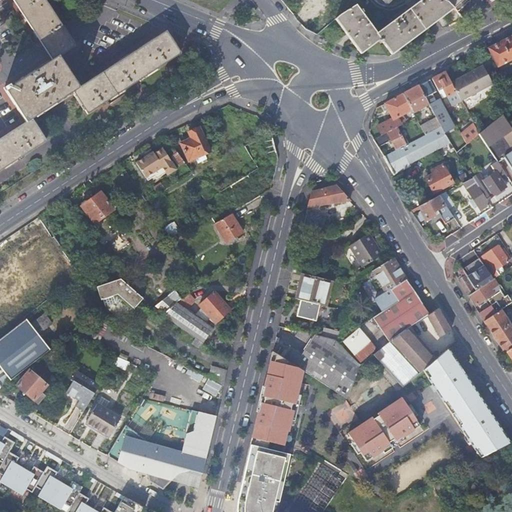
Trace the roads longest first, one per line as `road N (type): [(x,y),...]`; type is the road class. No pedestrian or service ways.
road 1 (secondary): [(211,511),(308,132)]
road 2 (tertiary): [(0,229),(254,65)]
road 3 (residential): [(171,511),(0,404)]
road 4 (secondary): [(349,94),(511,15)]
road 5 (secondary): [(424,268),(335,129)]
road 6 (secondary): [(511,400),(424,268)]
